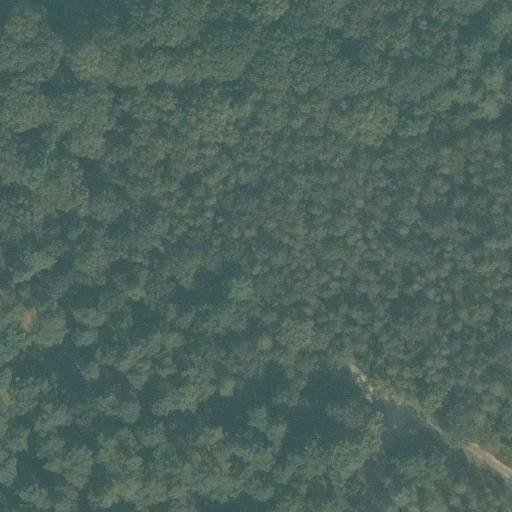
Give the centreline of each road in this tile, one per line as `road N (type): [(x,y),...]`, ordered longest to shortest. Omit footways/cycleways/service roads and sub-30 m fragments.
road 1 (track): [(0,159),(380,395),(398,416),(394,454),(371,511)]
road 2 (track): [(0,64),(225,73)]
